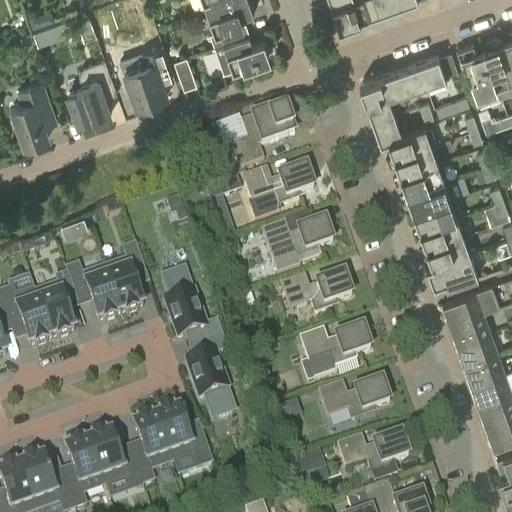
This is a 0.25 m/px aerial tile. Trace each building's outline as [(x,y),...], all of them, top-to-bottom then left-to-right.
[(203,0),(207,10),(235,0),(203,0)] [(249,14),(251,9),(247,0),(235,0),(207,10),(215,33),(210,34),(214,46),(211,47),(211,48),(223,44),(248,35),(249,35),(244,22),(241,23),(239,17),(249,14)] [(352,0),(332,8),(339,27),(379,13),(374,0),(352,0)] [(374,0),(379,13),(415,0),(374,0)] [(74,15),(78,27),(91,23),(86,11),(74,15)] [(39,13),(28,17),(32,28),(43,24),(39,13)] [(45,26),(31,30),(36,46),(50,41),(45,26)] [(251,44),(248,35),(223,44),(225,52),(218,55),(224,72),(220,73),(220,74),(232,70),(233,73),(246,69),(244,66),(268,57),(262,40),(251,44)] [(485,56),(499,95),(511,90),(511,63),(505,43),(492,48),(494,53),(485,56)] [(477,103),(499,95),(485,56),(478,58),(473,44),(456,50),(463,70),(465,70),(477,103)] [(167,95),(160,74),(171,70),(163,46),(140,53),(143,64),(123,71),(136,107),(141,105),(142,106),(154,102),(153,100),(167,95)] [(438,56),(399,70),(407,92),(445,78),(438,56)] [(186,57),(173,62),(183,90),(196,85),(186,57)] [(109,116),(102,95),(115,91),(104,59),(82,67),(79,71),(78,76),(83,88),(68,93),(77,122),(92,117),(94,121),(109,116)] [(366,106),(388,98),(407,92),(399,70),(359,84),(366,106)] [(36,146),(37,142),(48,138),(38,108),(49,104),(41,82),(18,91),(22,104),(11,108),(13,115),(10,118),(12,126),(17,127),(24,146),(25,146),(29,148),(36,146)] [(469,106),(466,96),(448,103),(451,113),(469,106)] [(401,135),(388,98),(366,106),(380,144),(387,141),(401,136),(401,135),(424,127),(424,126),(401,135)] [(428,103),(419,106),(424,122),(433,119),(428,103)] [(438,118),(451,113),(448,103),(435,108),(438,118)] [(246,141),(230,147),(239,171),(263,163),(258,148),(294,136),(286,112),(270,118),(269,113),(240,123),(246,141)] [(472,115),(464,118),(469,132),(477,129),(472,115)] [(482,124),(485,134),(510,126),(506,115),(482,124)] [(388,141),(394,159),(431,146),(436,144),(430,128),(425,130),(424,127),(401,135),(401,136),(387,141),(388,141)] [(473,145),(482,142),(477,129),(469,132),(473,145)] [(431,146),(394,159),(400,177),(437,164),(431,146)] [(485,151),(477,154),(481,168),(490,165),(485,151)] [(200,172),(206,187),(231,177),(226,163),(200,172)] [(437,164),(400,177),(407,195),(444,182),(449,180),(443,164),(438,166),(437,164)] [(486,181),(495,178),(490,165),(481,168),(486,181)] [(280,214),(277,208),(299,200),(297,196),(313,190),(306,169),(270,182),(266,171),(241,179),(250,204),(248,205),(255,223),(280,214)] [(236,178),(205,189),(210,203),(241,192),(236,178)] [(444,182),(407,195),(413,213),(450,200),(455,198),(449,182),(444,184),(444,182)] [(498,188),(489,191),(494,205),(503,202),(498,188)] [(450,200),(413,213),(420,231),(456,218),(450,200)] [(499,217),(507,214),(503,202),(494,205),(499,217)] [(456,218),(420,231),(426,249),(463,236),(468,234),(462,218),(457,220),(456,218)] [(81,219),(59,223),(62,237),(84,233),(81,219)] [(289,235),(285,225),(260,233),(270,259),(292,251),(295,261),(318,254),(316,250),(332,244),(325,223),(289,235)] [(511,227),(511,224),(502,227),(507,241),(511,238),(511,227)] [(39,234),(16,244),(20,255),(44,245),(39,234)] [(427,269),(469,254),(463,236),(426,249),(432,266),(426,268),(427,269)] [(228,259),(239,255),(233,239),(224,243),(222,244),(228,259)] [(134,283),(146,278),(135,247),(122,251),(126,261),(104,269),(120,316),(125,314),(126,317),(138,312),(137,310),(143,308),(134,283)] [(477,277),(469,254),(427,269),(433,286),(444,282),(446,288),(477,277)] [(120,316),(104,269),(81,277),(78,267),(65,271),(67,276),(77,303),(88,299),(97,324),(103,322),(104,324),(116,320),(115,318),(120,316)] [(210,342),(222,338),(217,322),(206,326),(194,292),(192,293),(184,271),(161,279),(169,301),(164,303),(177,341),(206,330),(210,342)] [(57,286),(35,293),(51,340),(56,339),(57,341),(69,336),(69,334),(74,332),(65,307),(77,303),(67,276),(55,280),(57,286)] [(308,289),(304,278),(279,286),(289,312),(311,304),(314,315),(337,307),(335,303),(351,297),(344,276),(308,289)] [(442,303),(449,324),(498,307),(491,286),(461,296),(442,303)] [(51,340),(35,293),(13,301),(9,291),(0,294),(0,304),(8,327),(20,323),(29,348),(34,346),(35,349),(47,344),(47,342),(51,340)] [(242,300),(239,301),(243,312),(254,308),(250,297),(242,300)] [(0,361),(1,361),(0,358),(6,357),(0,340),(0,329),(8,327),(0,304),(0,361)] [(498,307),(449,324),(456,345),(491,333),(484,313),(498,308),(498,307)] [(336,374),(334,368),(355,361),(354,357),(370,351),(363,330),(327,342),(323,331),(298,340),(307,365),(301,367),(307,384),(336,374)] [(491,333),(456,345),(463,365),(498,353),(491,333)] [(222,338),(210,342),(214,353),(185,363),(198,401),(204,399),(212,421),(234,414),(226,391),(228,390),(216,357),(227,353),(222,338)] [(260,356),(263,366),(272,363),(269,353),(260,356)] [(498,353),(463,365),(470,386),(505,374),(498,353)] [(511,394),(511,393),(505,374),(470,386),(477,406),(511,394)] [(346,396),(342,385),(317,393),(326,419),(348,412),(352,422),(374,414),(373,410),(389,405),(382,383),(346,396)] [(511,394),(477,406),(484,427),(511,416),(511,394)] [(297,427),(288,404),(276,408),(285,431),(297,427)] [(156,419),(172,466),(194,458),(194,459),(208,454),(200,432),(187,436),(178,411),(173,413),(172,410),(160,415),(160,417),(156,419)] [(511,440),(511,416),(484,427),(491,448),(511,440)] [(172,466),(156,419),(151,420),(150,418),(138,423),(138,425),(133,427),(142,452),(131,456),(140,483),(142,488),(154,484),(150,473),(172,466)] [(93,441),(88,443),(104,490),(127,482),(129,488),(140,483),(131,456),(119,460),(110,435),(105,437),(104,434),(92,439),(93,441)] [(365,452),(365,449),(361,438),(336,447),(345,473),(367,465),(374,484),(396,476),(392,464),(408,458),(401,437),(373,447),(373,449),(365,452)] [(74,476),(63,480),(74,511),(86,508),(82,497),(104,490),(88,443),(83,444),(82,442),(70,447),(71,449),(65,451),(74,476)] [(511,449),(496,454),(496,452),(495,453),(502,473),(497,475),(506,500),(511,498),(511,501),(511,449)] [(294,465),(293,462),(299,480),(325,471),(322,472),(317,457),(294,465)] [(73,511),(74,511),(63,480),(52,484),(43,459),(37,461),(36,458),(24,463),(25,465),(20,467),(35,511),(40,511),(59,506),(61,511),(73,511)] [(35,511),(20,467),(15,468),(14,466),(2,471),(3,473),(0,473),(0,482),(6,500),(0,502),(0,511),(35,511)] [(388,484),(375,489),(382,511),(427,511),(421,495),(395,504),(388,484)] [(382,511),(375,489),(347,498),(351,511),(382,511)]
